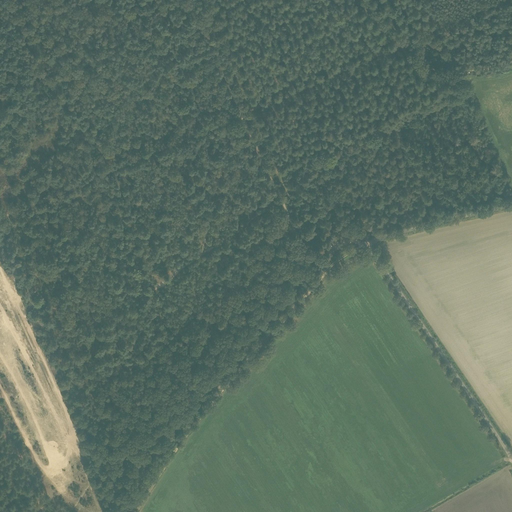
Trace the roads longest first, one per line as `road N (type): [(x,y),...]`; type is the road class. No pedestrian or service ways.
road 1 (unclassified): [(511,464),(372,252),(375,242),(399,232),(511,206)]
road 2 (track): [(0,219),(295,88)]
road 3 (track): [(324,271),(226,387),(138,511)]
road 4 (track): [(502,0),(295,88)]
road 5 (track): [(0,305),(63,428)]
